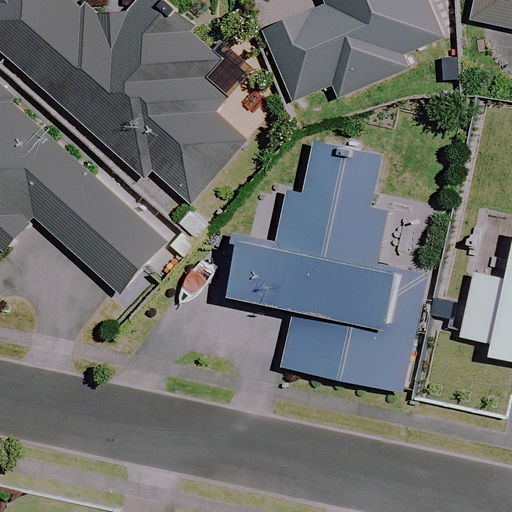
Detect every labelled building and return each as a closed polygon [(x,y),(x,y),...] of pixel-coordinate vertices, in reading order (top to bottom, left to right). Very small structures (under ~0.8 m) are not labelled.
[(138,0),(109,33),(72,0),(0,0),(0,54),(183,218),(253,140),(216,107),(225,97),(201,76),(220,54),(159,0),(138,0)] [(291,0),(298,19),(267,30),(292,103),(332,90),(336,100),(412,74),(406,56),(446,42),(433,3),(424,7),(421,0),(291,0)] [(511,0),(481,0),(475,29),(511,36),(511,0)] [(0,260),(6,254),(11,258),(41,224),(122,296),(171,240),(0,89),(0,260)] [(380,268),(391,215),(374,212),(386,157),(315,143),(304,197),(290,194),(279,248),(238,240),(226,302),(243,306),(239,327),(288,337),(281,369),(406,394),(429,278),(380,268)] [(472,274),(459,335),(496,343),(492,358),(511,362),(511,271),(510,282),(472,274)]
